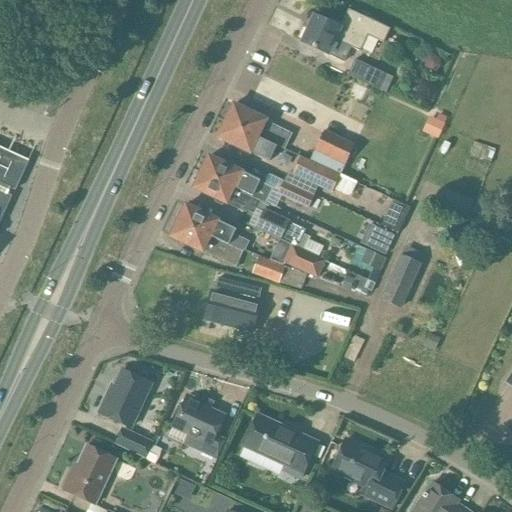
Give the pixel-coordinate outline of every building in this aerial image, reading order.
[(391,30),(349,10),(343,25),(330,19),(329,22),(314,16),(301,43),(329,56),(337,40),(361,52),(368,36),(384,44),(391,30)] [(355,60),(348,76),(386,94),(394,78),(355,60)] [(278,146),(278,147),(286,151),(293,135),(268,123),(269,121),(234,104),(226,121),(278,146)] [(430,116),(422,132),(438,140),(446,124),(448,118),(439,113),(436,119),(430,116)] [(278,146),(226,121),(218,138),(253,155),(254,153),(271,161),(278,147),(278,146)] [(310,161),(341,176),(355,145),(324,131),(310,161)] [(0,223),(12,197),(8,195),(11,189),(16,191),(29,162),(0,148),(0,223)] [(273,187),(244,174),(209,157),(201,173),(261,201),(262,201),(266,203),(273,187)] [(301,157),(293,174),(298,176),(319,186),(333,193),(334,191),(347,196),(350,196),(353,193),(357,183),(341,176),(310,161),(301,157)] [(261,201),(201,173),(194,188),(229,205),(229,204),(246,213),(247,211),(255,214),(261,201)] [(314,196),(283,181),(277,194),(308,209),(314,196)] [(393,201),(381,226),(398,234),(410,208),(393,201)] [(186,206),(179,221),(243,253),(244,251),(246,252),(250,243),(234,235),(236,230),(220,223),(221,222),(186,206)] [(287,220),(263,209),(254,228),(279,239),(280,236),(299,244),(305,230),(286,222),(287,220)] [(236,267),(243,253),(179,221),(171,237),(205,254),(206,253),(236,267)] [(369,227),(360,246),(368,250),(387,259),(396,240),(377,231),(369,227)] [(324,259),(291,244),(284,261),(316,276),(324,259)] [(384,258),(367,250),(361,264),(378,271),(384,258)] [(285,267),(259,257),(253,274),(279,284),(285,267)] [(420,266),(402,257),(382,301),(401,309),(420,266)] [(373,283),(357,275),(351,291),(368,298),(373,283)] [(350,292),(355,280),(347,277),(341,288),(350,292)] [(211,293),(204,320),(253,333),(260,306),(258,305),(261,290),(218,279),(214,294),(211,293)] [(151,385),(121,371),(114,387),(115,388),(109,400),(105,398),(98,413),(131,429),(151,385)] [(188,396),(172,429),(187,437),(184,443),(207,454),(218,459),(227,440),(216,435),(225,417),(226,415),(223,414),(212,409),(215,403),(203,398),(201,403),(188,396)] [(258,416),(244,447),(285,467),(283,471),(301,480),(317,444),(258,416)] [(154,443),(122,429),(114,446),(146,460),(154,443)] [(370,453),(346,441),(331,472),(367,489),(363,496),(392,510),(404,485),(383,474),(387,465),(369,457),(370,453)] [(117,461),(86,447),(76,466),(77,467),(73,477),(69,475),(62,491),(94,507),(117,461)] [(180,480),(178,496),(194,498),(196,482),(180,480)] [(458,511),(453,509),(458,502),(433,484),(413,511),(458,511)]
